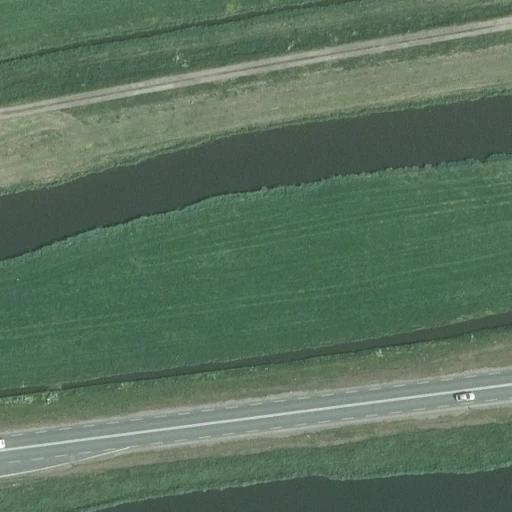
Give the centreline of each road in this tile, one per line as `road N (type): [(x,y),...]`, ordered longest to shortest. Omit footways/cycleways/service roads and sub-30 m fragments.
road 1 (track): [(511,25),(0,114)]
road 2 (primary): [(511,384),(0,450)]
